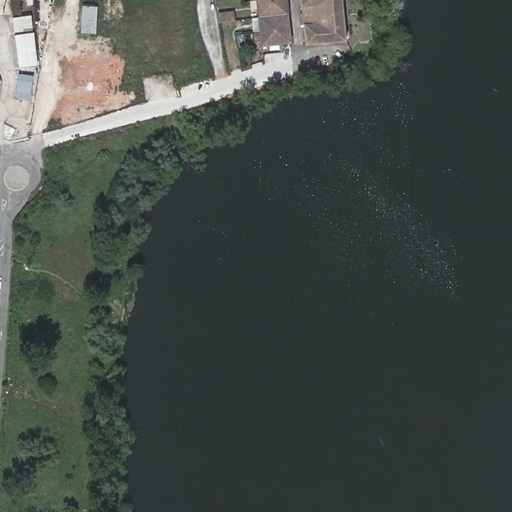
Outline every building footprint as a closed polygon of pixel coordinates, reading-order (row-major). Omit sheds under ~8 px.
[(287,0),(255,0),(260,48),(292,45),(287,0)] [(347,42),(343,0),(301,0),(305,46),(347,42)] [(85,3),(83,30),(98,31),(99,4),(85,3)] [(220,11),(221,20),(236,18),(235,9),(220,11)] [(20,65),(40,62),(33,12),(14,15),(20,65)] [(20,72),(18,96),(33,97),(34,73),(20,72)]
